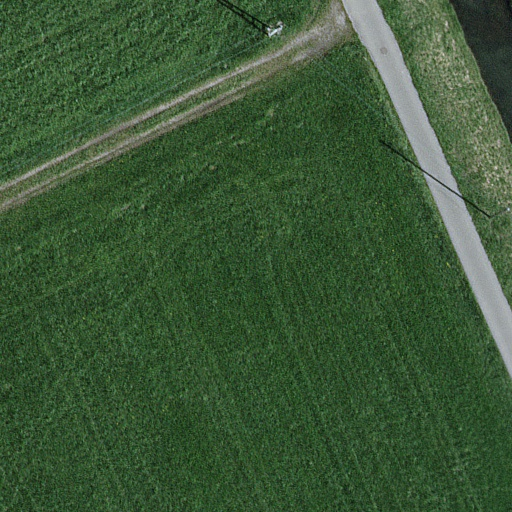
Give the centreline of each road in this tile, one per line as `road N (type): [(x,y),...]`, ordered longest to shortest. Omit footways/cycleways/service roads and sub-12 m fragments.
road 1 (track): [(0,201),(369,13)]
road 2 (unclassified): [(363,0),(511,336)]
